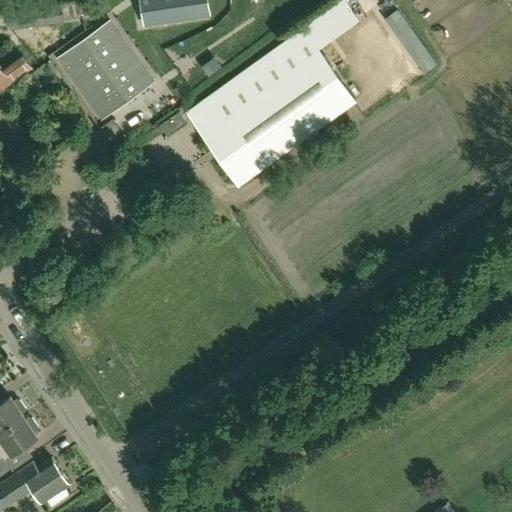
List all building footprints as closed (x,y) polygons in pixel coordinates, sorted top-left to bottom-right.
[(93,10),(90,0),(60,0),(61,3),(9,11),(11,27),(81,16),(80,12),(93,10)] [(206,0),(140,0),(142,13),(207,3),(206,0)] [(355,100),(318,48),(359,19),(345,0),(342,0),(187,112),(238,184),(355,100)] [(436,64),(397,9),(386,17),(425,72),(436,64)] [(153,81),(110,21),(60,57),(102,117),(153,81)] [(193,27),(151,56),(167,80),(210,50),(193,27)] [(0,90),(26,72),(17,59),(4,69),(0,63),(0,90)] [(180,114),(162,125),(167,133),(185,121),(180,114)] [(0,430),(24,414),(22,412),(25,410),(26,406),(20,398),(17,398),(14,400),(10,395),(0,401),(0,430)] [(37,434),(34,429),(37,427),(38,424),(32,416),(29,415),(26,417),(24,414),(0,430),(0,475),(12,467),(5,456),(37,434)] [(52,457),(36,467),(33,462),(0,484),(0,507),(32,487),(42,501),(47,498),(52,504),(68,493),(64,487),(69,483),(52,457)]
